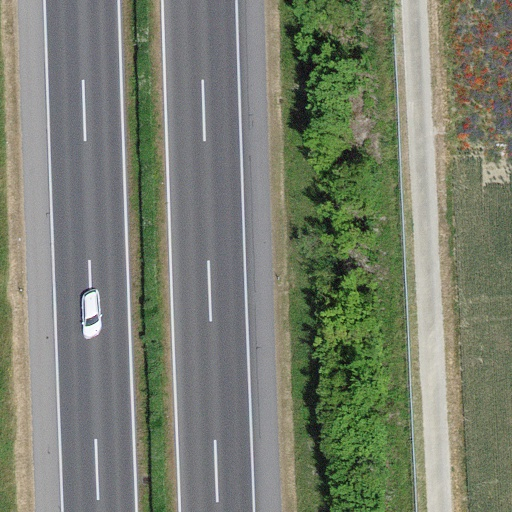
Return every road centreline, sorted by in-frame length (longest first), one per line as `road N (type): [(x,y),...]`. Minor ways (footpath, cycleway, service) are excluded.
road 1 (track): [(435,511),(413,0)]
road 2 (motorway): [(80,0),(98,511)]
road 3 (motorway): [(218,511),(200,0)]
